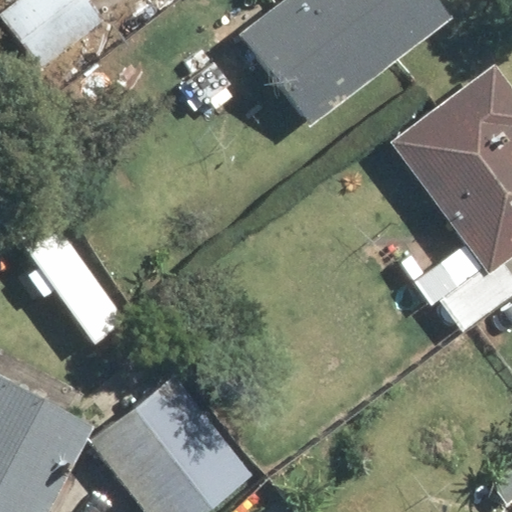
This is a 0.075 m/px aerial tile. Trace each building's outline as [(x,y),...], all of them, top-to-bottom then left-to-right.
[(88,0),(10,0),(0,8),(0,19),(39,71),(104,22),(88,0)] [(445,16),(432,0),(277,0),(238,31),(308,122),(445,16)] [(386,145),(461,247),(411,283),(428,307),(435,302),(459,333),(511,293),(511,280),(501,266),(511,257),(511,94),(492,67),(386,145)] [(0,511),(44,511),(90,427),(0,378),(0,511)] [(176,378),(90,444),(142,511),(199,511),(249,474),(176,378)]
